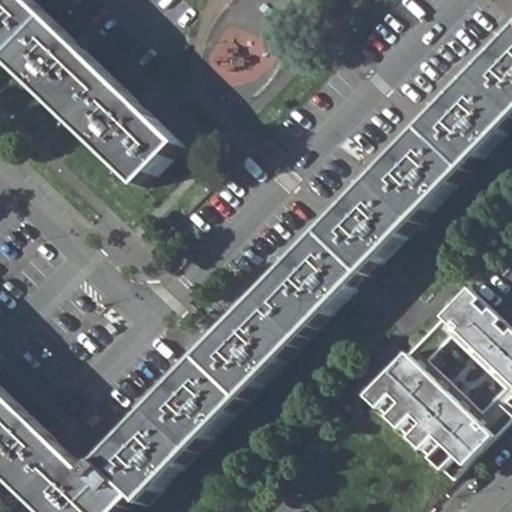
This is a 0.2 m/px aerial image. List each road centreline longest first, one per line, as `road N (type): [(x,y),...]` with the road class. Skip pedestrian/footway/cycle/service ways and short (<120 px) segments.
road 1 (residential): [(157,318),(459,0)]
road 2 (residential): [(157,318),(68,410),(0,345)]
road 3 (residential): [(22,190),(157,318)]
